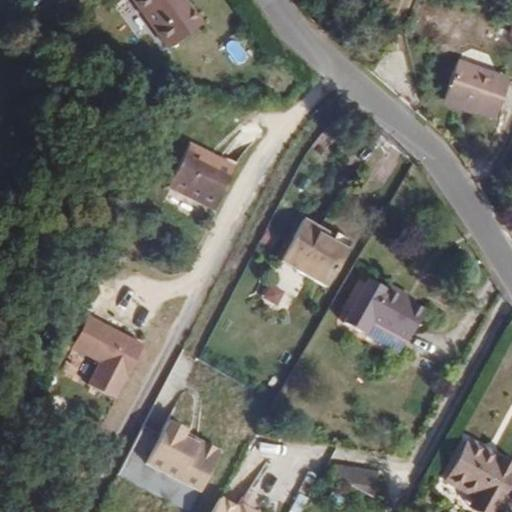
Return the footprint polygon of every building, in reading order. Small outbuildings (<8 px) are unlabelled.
[(186,1),(185,0),(134,0),(157,32),(182,14),(177,7),(186,1)] [(182,14),(191,8),(186,1),(177,7),(182,14)] [(492,116),(503,79),(451,64),(440,101),(492,116)] [(209,211),(231,171),(185,147),(164,187),(209,211)] [(325,289),(351,244),(334,234),(330,241),(316,234),(319,231),(301,221),(278,263),(325,289)] [(391,357),(418,314),(408,308),(398,302),(401,298),(383,287),(381,291),(362,279),(335,322),(391,357)] [(410,304),(401,298),(398,302),(408,308),(410,304)] [(141,346),(84,316),(67,350),(95,364),(84,385),(112,400),(141,346)] [(195,493),(213,454),(181,439),(185,430),(163,420),(141,468),(195,493)] [(487,511),(511,469),(464,439),(439,480),(465,497),(460,506),(471,511),(487,511)] [(372,501),(376,477),(332,467),(330,475),(357,492),(372,501)] [(306,506),(316,489),(308,485),(298,501),(306,506)] [(233,511),(216,502),(210,511),(250,511),(239,505),(235,511),(233,511)]
